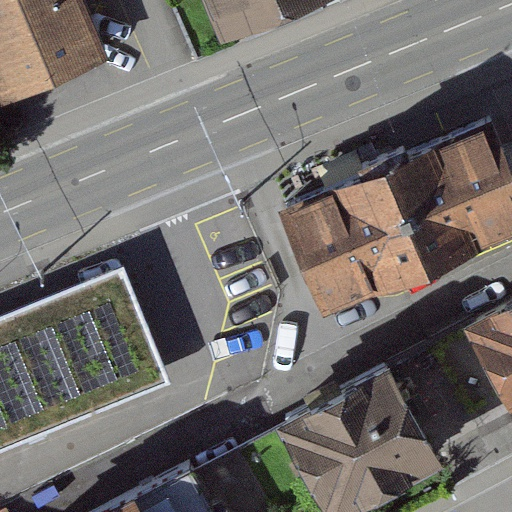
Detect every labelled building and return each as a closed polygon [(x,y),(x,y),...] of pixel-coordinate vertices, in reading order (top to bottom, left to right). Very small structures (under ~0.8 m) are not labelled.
[(91,0),(0,0),(0,78),(14,110),(120,65),(91,0)] [(210,0),(224,32),(303,0),(210,0)] [(511,119),(511,117),(296,208),(340,310),(511,237),(511,119)] [(0,442),(169,372),(120,257),(0,306),(0,442)] [(511,305),(487,318),(511,365),(511,305)] [(414,360),(299,420),(347,511),(362,511),(465,458),(414,360)] [(166,511),(156,492),(117,511),(166,511)]
